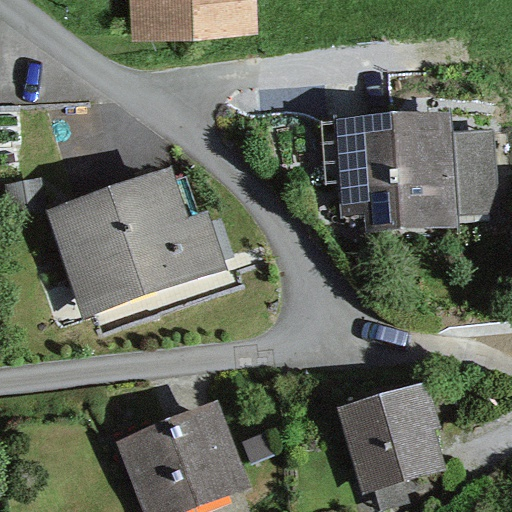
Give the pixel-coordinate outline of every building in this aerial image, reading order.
[(142,0),(143,21),(241,16),(240,0),(142,0)] [(347,144),(351,205),(373,203),(375,223),(486,214),(480,136),(347,144)] [(66,226),(93,305),(212,264),(185,185),(66,226)] [(352,424),(370,486),(432,467),(414,405),(352,424)] [(130,451),(154,511),(166,511),(236,484),(211,419),(130,451)]
